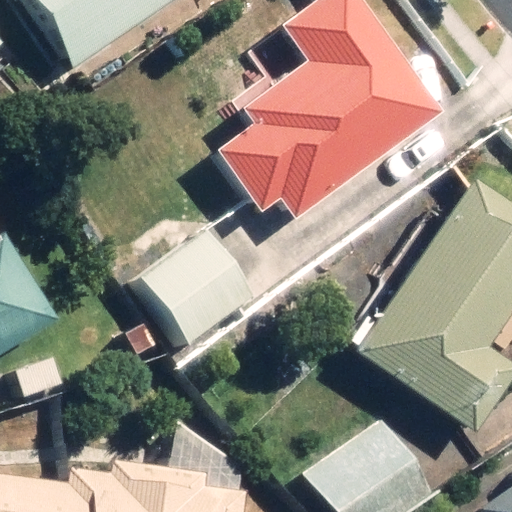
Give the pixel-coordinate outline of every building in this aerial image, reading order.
[(169,0),(9,0),(58,73),(169,0)] [(228,133),(197,157),(245,219),(261,206),(281,232),(427,119),(334,0),(309,0),(263,36),(286,65),(217,119),(228,133)] [(471,355),(511,292),(511,221),(453,183),(338,359),(459,438),(500,374),(471,355)] [(194,235),(130,284),(178,348),(243,299),(194,235)] [(0,343),(39,319),(0,258),(0,343)] [(44,356),(0,373),(0,380),(11,409),(58,391),(44,356)] [(371,429),(290,481),(310,511),(396,511),(416,499),(371,429)] [(192,492),(194,477),(101,465),(99,480),(55,474),(53,486),(0,479),(0,511),(235,511),(237,498),(192,492)] [(511,511),(511,477),(465,510),(466,511),(511,511)]
